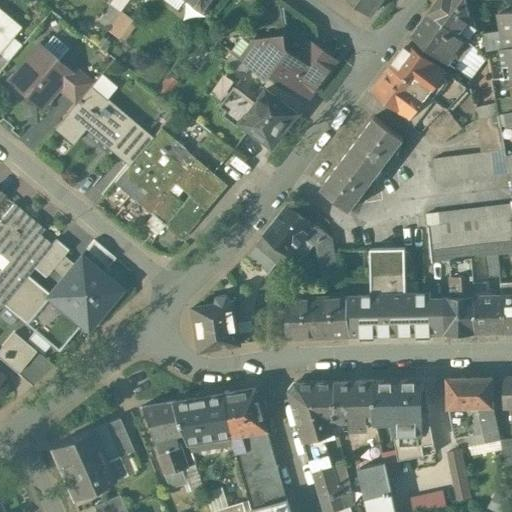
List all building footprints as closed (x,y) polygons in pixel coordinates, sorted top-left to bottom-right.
[(111,0),(108,4),(119,12),(127,0),(111,0)] [(353,0),(370,13),(379,0),(353,0)] [(439,0),(430,13),(456,33),(469,15),(468,6),(466,0),(439,0)] [(479,4),(468,6),(469,15),(456,33),(472,45),(487,59),(488,57),(487,49),(484,32),(479,4)] [(0,8),(0,52),(13,37),(21,27),(0,8)] [(511,11),(500,13),(503,29),(506,45),(511,44),(511,11)] [(456,33),(430,13),(413,36),(454,67),(472,45),(456,33)] [(503,29),(484,32),(487,49),(500,46),(506,45),(503,29)] [(283,34),(248,40),(244,37),(233,51),(226,45),(225,46),(233,52),(250,66),(267,78),(272,70),(309,96),(336,60),(308,39),(294,57),(285,51),(283,34)] [(13,37),(0,52),(0,54),(7,60),(21,44),(13,37)] [(445,70),(408,43),(391,66),(428,93),(445,70)] [(511,44),(506,45),(500,46),(503,67),(509,65),(511,77),(511,76),(511,44)] [(40,46),(14,78),(28,90),(24,95),(38,107),(53,90),(54,91),(56,88),(70,72),(70,71),(40,46)] [(250,66),(233,52),(226,61),(244,74),(250,66)] [(428,93),(391,66),(373,90),(410,118),(428,93)] [(93,83),(74,67),(70,71),(70,72),(56,88),(74,104),(66,114),(90,86),(93,83)] [(174,82),(167,77),(157,89),(165,95),(174,82)] [(151,137),(90,86),(66,114),(54,129),(71,144),(84,129),(128,166),(151,137)] [(233,88),(220,106),(226,110),(223,114),(237,124),(239,121),(241,122),(254,104),(233,88)] [(296,112),(265,90),(254,104),(241,122),(271,145),(296,112)] [(511,97),(496,100),(499,113),(511,111),(511,97)] [(511,111),(499,113),(501,126),(511,123),(511,111)] [(373,116),(320,188),(349,210),(403,138),(373,116)] [(227,184),(160,128),(151,137),(128,166),(113,183),(149,213),(174,183),(189,196),(163,226),(180,240),(227,184)] [(233,149),(211,132),(201,143),(223,161),(233,149)] [(505,148),(434,157),(437,181),(509,171),(508,165),(505,148)] [(13,203),(0,219),(0,247),(15,260),(5,272),(3,270),(0,273),(0,302),(2,304),(33,268),(52,245),(29,225),(33,220),(13,203)] [(506,203),(425,214),(426,227),(427,227),(429,236),(509,227),(506,203)] [(287,204),(261,235),(287,256),(304,235),(313,225),(311,224),(287,204)] [(332,238),(313,222),(311,224),(313,225),(304,235),(317,246),(322,273),(323,273),(338,269),(332,238)] [(511,226),(509,227),(429,236),(429,238),(428,238),(432,262),(511,251),(511,226)] [(45,277),(68,249),(57,240),(34,268),(45,277)] [(108,267),(115,258),(94,240),(86,249),(108,267)] [(348,334),(432,332),(432,298),(431,298),(430,293),(406,293),(405,247),(370,248),(371,295),(347,296),(348,334)] [(87,329),(120,289),(80,256),(49,293),(27,275),(3,305),(58,351),(81,324),(87,329)] [(338,269),(323,273),(324,280),(340,277),(338,269)] [(451,297),(450,281),(443,282),(444,297),(451,297)] [(511,283),(511,282),(500,282),(501,295),(511,293),(511,283)] [(511,293),(501,295),(502,330),(511,329),(511,293)] [(215,302),(193,306),(200,350),(240,344),(234,300),(231,300),(228,294),(217,296),(215,302)] [(501,295),(472,296),(473,331),(502,330),(501,295)] [(347,296),(287,299),(286,337),(348,334),(347,296)] [(451,297),(444,297),(444,332),(473,331),(472,296),(451,297)] [(444,297),(432,298),(432,332),(444,332),(444,297)] [(0,358),(17,373),(36,351),(14,333),(0,349),(0,358)] [(511,376),(503,376),(504,406),(511,406),(511,433),(511,432),(511,376)] [(491,377),(447,378),(447,407),(453,437),(468,434),(470,443),(499,438),(491,403),(491,377)] [(416,378),(373,379),(374,416),(416,415),(416,378)] [(373,379),(334,380),(334,421),(348,421),(348,429),(366,428),(367,420),(374,420),(374,416),(373,379)] [(334,380),(290,382),(287,384),(303,440),(304,440),(336,431),(334,421),(334,380)] [(254,388),(223,393),(229,434),(265,428),(254,388)] [(223,393),(173,401),(184,432),(187,442),(200,439),(200,440),(218,437),(218,436),(229,434),(223,393)] [(173,401),(139,406),(151,441),(152,440),(177,434),(184,432),(173,401)] [(118,416),(50,447),(72,498),(128,473),(119,455),(133,448),(118,416)] [(265,428),(229,434),(231,442),(234,453),(246,450),(246,453),(240,455),(255,505),(285,496),(265,428)] [(336,431),(304,440),(312,470),(331,464),(337,484),(341,484),(344,494),(351,492),(336,431)] [(177,434),(152,440),(164,473),(165,473),(182,467),(188,466),(187,464),(177,434)] [(511,437),(499,438),(504,464),(511,462),(511,437)] [(458,449),(447,451),(451,475),(462,473),(458,449)] [(383,461),(359,466),(369,511),(394,511),(393,503),(383,461)] [(202,485),(194,462),(187,464),(188,466),(182,467),(186,481),(185,481),(188,489),(202,485)] [(331,464),(312,470),(320,501),(340,495),(337,484),(331,464)] [(182,467),(165,473),(170,485),(185,481),(186,481),(182,467)] [(340,495),(320,501),(323,511),(330,511),(349,506),(354,505),(351,492),(344,494),(341,484),(337,484),(340,495)] [(406,496),(409,511),(428,511),(447,508),(443,488),(406,496)] [(208,501),(204,491),(197,494),(201,504),(208,501)] [(119,494),(94,505),(96,511),(114,511),(125,507),(119,494)] [(289,511),(286,499),(251,509),(251,511),(289,511)] [(246,511),(243,501),(211,510),(211,511),(246,511)] [(404,511),(402,501),(393,503),(394,511),(404,511)]
